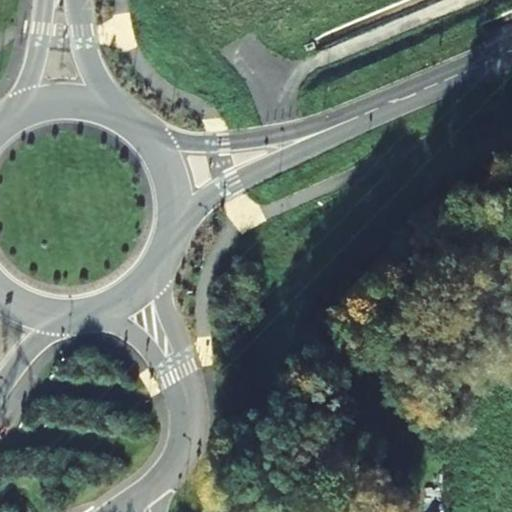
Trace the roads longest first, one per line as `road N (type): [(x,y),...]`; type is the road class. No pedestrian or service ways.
road 1 (secondary): [(309,136),(511,51)]
road 2 (residential): [(186,438),(186,394),(150,274)]
road 3 (secondary): [(172,222),(309,136)]
road 4 (secondary): [(309,136),(149,137)]
road 5 (unclassified): [(46,0),(30,87),(9,118)]
road 6 (unclassified): [(120,113),(93,77),(76,0)]
